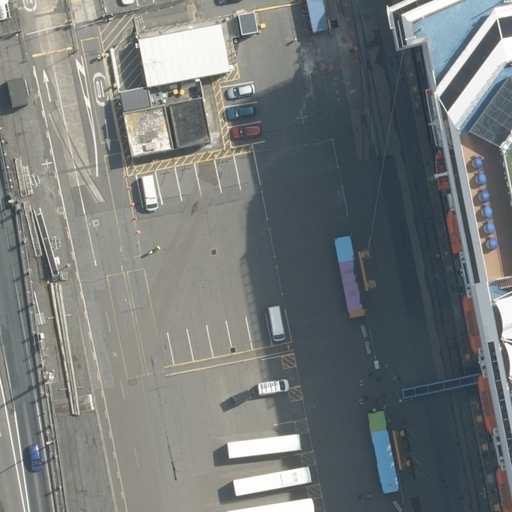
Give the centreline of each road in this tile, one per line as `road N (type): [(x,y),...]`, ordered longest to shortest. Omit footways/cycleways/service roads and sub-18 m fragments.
road 1 (motorway): [(0,312),(32,511)]
road 2 (primary): [(0,392),(27,511)]
